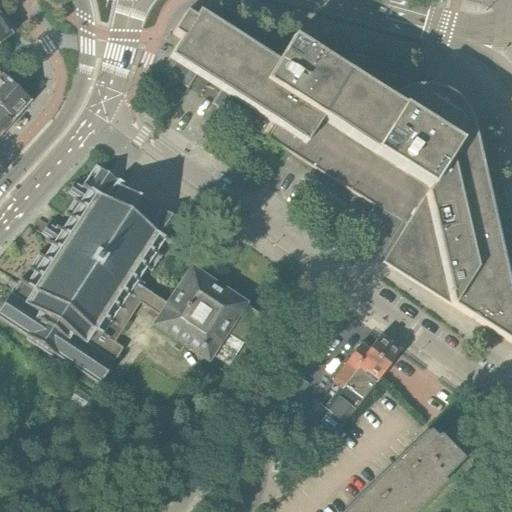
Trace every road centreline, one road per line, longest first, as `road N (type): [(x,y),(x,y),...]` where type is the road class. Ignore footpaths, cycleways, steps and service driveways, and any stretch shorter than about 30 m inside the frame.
road 1 (residential): [(511,401),(127,128),(106,97)]
road 2 (secondary): [(80,0),(88,55),(73,104),(0,191)]
road 3 (tertiary): [(343,0),(511,48)]
road 4 (secondary): [(0,228),(74,147),(106,97)]
